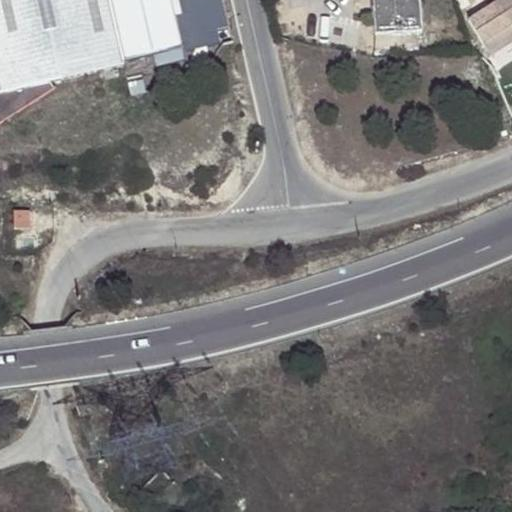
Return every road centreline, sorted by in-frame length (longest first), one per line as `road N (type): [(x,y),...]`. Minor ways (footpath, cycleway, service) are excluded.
road 1 (motorway): [(511,236),(335,303),(207,338),(0,371)]
road 2 (unclassified): [(296,220),(114,237),(71,259),(46,311),(50,433)]
road 3 (residential): [(296,220),(244,0)]
road 4 (unclassified): [(511,167),(377,211),(296,220)]
